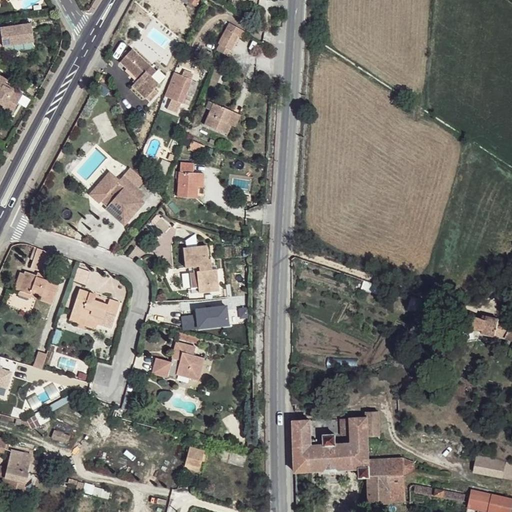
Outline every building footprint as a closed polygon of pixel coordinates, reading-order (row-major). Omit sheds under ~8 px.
[(31,23),(1,28),(2,34),(0,34),(0,44),(34,40),(31,23)] [(245,31),(230,23),(218,42),(220,44),(226,47),(223,53),(229,56),(239,36),(241,39),(245,31)] [(226,47),(220,44),(217,49),(223,53),(226,47)] [(121,61),(128,68),(131,65),(142,75),(139,78),(133,85),(147,98),(160,84),(152,76),(156,71),(133,49),(121,61)] [(131,65),(128,68),(139,78),(142,75),(131,65)] [(184,70),(182,75),(178,85),(172,83),(171,82),(166,95),(183,103),(193,74),(184,70)] [(0,99),(16,109),(25,92),(7,81),(9,77),(0,72),(0,99)] [(178,85),(182,75),(176,73),(172,83),(178,85)] [(16,109),(0,99),(0,106),(13,114),(16,109)] [(234,112),(214,102),(211,111),(205,124),(228,134),(232,125),(230,124),(234,112)] [(242,115),(234,112),(230,124),(232,125),(236,127),(242,115)] [(205,146),(193,141),(189,149),(201,154),(205,146)] [(162,159),(156,172),(165,176),(170,162),(162,159)] [(179,172),(179,179),(178,197),(197,198),(198,187),(203,187),(204,173),(193,173),(194,163),(181,162),(180,172),(179,172)] [(96,195),(100,199),(110,201),(113,206),(117,210),(116,212),(126,220),(129,220),(142,205),(141,203),(132,195),(143,181),(129,169),(117,183),(111,177),(107,178),(95,191),(96,195)] [(110,201),(100,199),(116,212),(117,210),(113,206),(110,201)] [(172,226),(162,218),(157,224),(166,233),(172,226)] [(197,266),(198,272),(200,287),(200,291),(211,290),(211,285),(219,285),(217,269),(213,270),(212,259),(210,259),(208,246),(184,248),(186,267),(197,266)] [(47,251),(39,248),(32,267),(40,270),(47,251)] [(79,268),(74,281),(88,286),(92,272),(79,268)] [(38,275),(26,271),(22,282),(19,289),(31,294),(32,292),(38,293),(43,296),(42,299),(54,303),(62,281),(50,276),(49,279),(44,278),(38,275)] [(200,287),(198,272),(191,273),(192,287),(200,287)] [(31,294),(19,289),(18,294),(29,298),(31,296),(31,294)] [(94,303),(95,300),(97,295),(80,289),(72,314),(96,323),(112,328),(121,303),(111,300),(108,305),(97,301),(96,304),(94,303)] [(96,323),(72,314),(69,320),(94,329),(96,323)] [(505,334),(507,325),(499,323),(500,318),(487,317),(486,320),(483,319),(470,315),(466,329),(482,330),(482,333),(496,337),(497,328),(505,334)] [(178,342),(173,359),(182,361),(181,365),(178,376),(200,382),(206,360),(196,356),(198,348),(178,342)] [(42,369),(47,353),(39,351),(33,366),(42,369)] [(181,365),(172,363),(158,359),(153,374),(177,381),(178,376),(181,365)] [(3,368),(0,367),(0,384),(7,387),(12,371),(3,368)] [(310,421),(294,422),(296,473),(360,469),(360,479),(368,478),(370,504),(389,504),(389,502),(406,501),(405,475),(415,471),(414,463),(404,459),(370,460),(369,437),(380,437),(379,412),(368,412),(368,418),(342,420),(342,436),(351,436),(351,444),(336,445),(336,436),(325,436),(325,445),(318,446),(317,440),(311,440),(310,421)] [(189,443),(185,461),(200,465),(204,447),(189,443)] [(30,461),(32,455),(11,450),(6,467),(0,465),(0,476),(4,478),(1,489),(19,494),(21,494),(24,484),(26,484),(29,473),(27,472),(30,461)] [(476,473),(503,478),(506,462),(479,458),(476,473)] [(200,465),(185,461),(184,465),(199,469),(200,465)] [(465,495),(416,486),(414,492),(464,501),(465,495)] [(480,510),(490,511),(511,511),(511,499),(472,491),(468,507),(480,510)] [(21,494),(19,494),(17,504),(29,507),(31,497),(21,494)]
